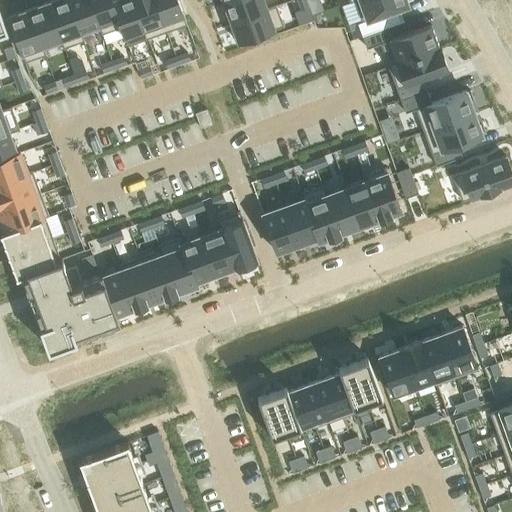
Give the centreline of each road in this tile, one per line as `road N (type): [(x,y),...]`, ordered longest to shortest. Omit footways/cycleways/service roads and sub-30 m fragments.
road 1 (residential): [(177,335),(511,213)]
road 2 (residential): [(240,511),(177,335)]
road 3 (residential): [(17,392),(177,335)]
